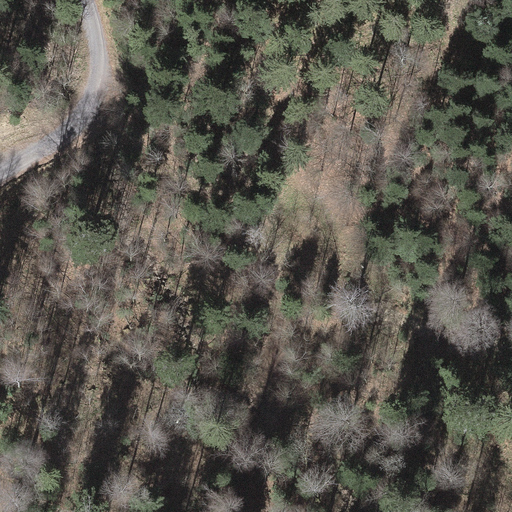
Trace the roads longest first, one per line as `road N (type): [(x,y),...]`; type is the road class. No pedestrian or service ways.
road 1 (track): [(131,511),(159,482),(248,438),(272,344),(282,163),(250,21),(237,0)]
road 2 (track): [(0,170),(52,150),(99,106),(83,0)]
